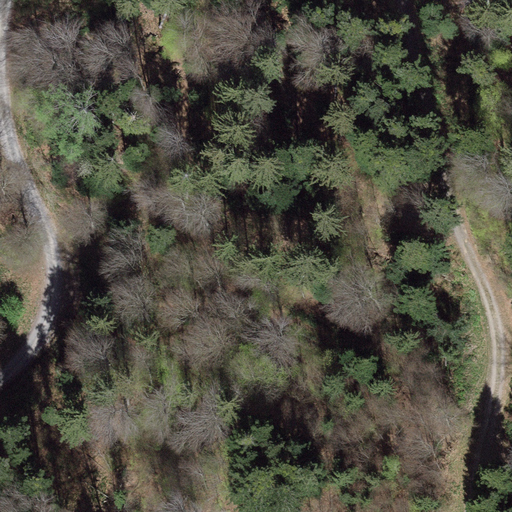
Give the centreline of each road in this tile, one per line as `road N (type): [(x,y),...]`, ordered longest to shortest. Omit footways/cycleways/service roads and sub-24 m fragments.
road 1 (track): [(403,0),(450,200),(497,341),(471,511)]
road 2 (track): [(0,382),(46,321),(56,260),(6,125),(0,87),(7,0)]
